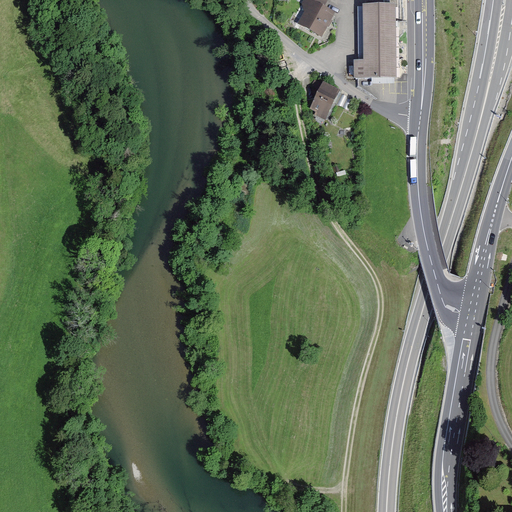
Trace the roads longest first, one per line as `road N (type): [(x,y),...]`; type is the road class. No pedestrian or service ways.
road 1 (trunk): [(500,28),(407,365),(387,511)]
road 2 (track): [(299,53),(297,138),(314,187),(374,275),(381,304),(343,511)]
road 3 (residential): [(420,116),(373,104),(236,0)]
road 4 (secondary): [(445,511),(470,314)]
road 5 (secondary): [(420,116),(420,210),(441,299)]
road 6 (residential): [(511,268),(488,367),(494,411),(511,445)]
